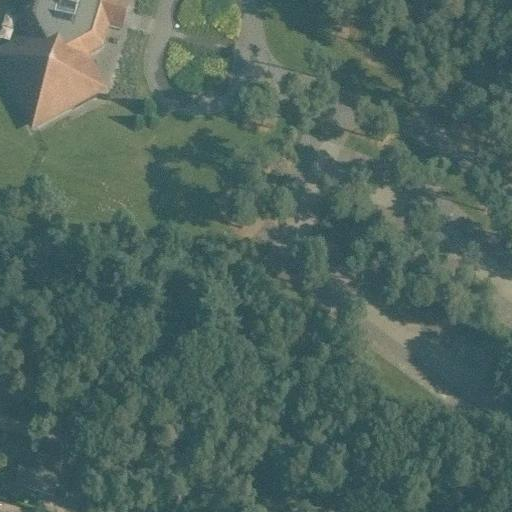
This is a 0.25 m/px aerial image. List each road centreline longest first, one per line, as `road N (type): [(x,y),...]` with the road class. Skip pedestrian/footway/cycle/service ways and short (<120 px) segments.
road 1 (unclassified): [(511,202),(437,144),(347,108),(250,54)]
road 2 (unclassified): [(180,0),(157,43),(163,90),(180,108),(210,107),(236,87)]
